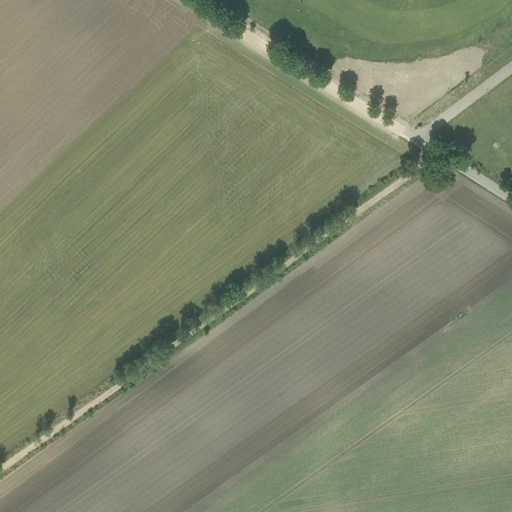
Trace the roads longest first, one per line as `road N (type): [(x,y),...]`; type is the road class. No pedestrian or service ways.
road 1 (track): [(0,471),(435,151)]
road 2 (track): [(511,199),(190,0)]
